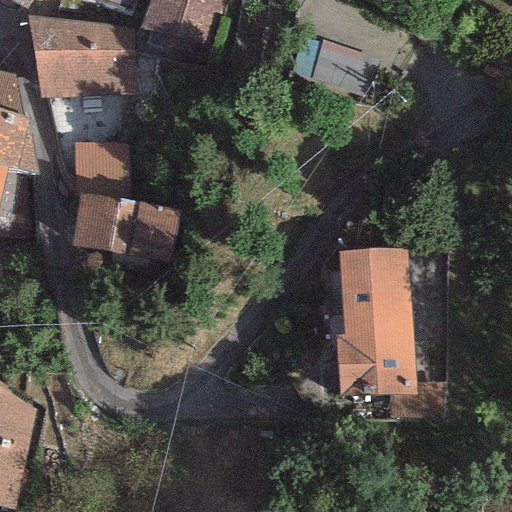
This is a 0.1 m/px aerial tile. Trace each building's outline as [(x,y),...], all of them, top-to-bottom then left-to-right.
[(0,0),(0,10),(25,23),(41,0),(0,0)] [(65,0),(61,6),(131,25),(138,3),(150,4),(140,42),(208,53),(223,0),(65,0)] [(132,34),(28,28),(38,107),(135,98),(132,34)] [(379,66),(298,41),(288,78),(364,103),(379,66)] [(0,242),(30,241),(24,183),(34,186),(15,88),(0,84),(0,242)] [(127,150),(72,150),(78,209),(71,260),(168,276),(180,198),(129,195),(127,150)] [(405,244),(340,248),(344,329),(334,330),(337,390),(413,386),(405,244)] [(0,400),(0,511),(14,511),(33,416),(0,400)]
